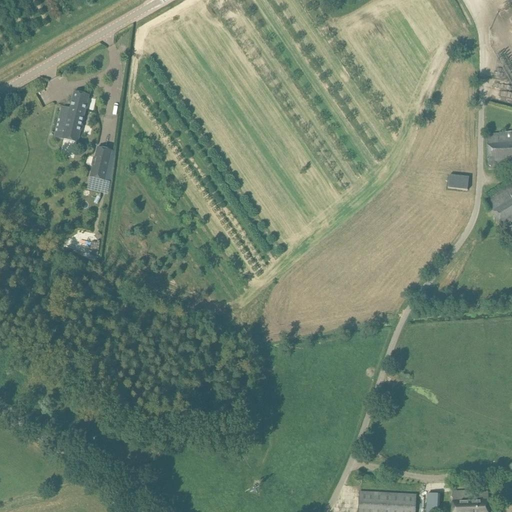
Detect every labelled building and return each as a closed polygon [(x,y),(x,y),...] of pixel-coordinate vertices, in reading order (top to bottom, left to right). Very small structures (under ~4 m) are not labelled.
[(54,137),(78,143),(89,98),(74,94),(70,109),(62,107),(54,137)] [(489,170),(511,167),(511,132),(486,135),(489,170)] [(91,178),(106,181),(113,151),(98,147),(91,178)] [(469,178),(449,176),(448,189),(468,191),(469,178)] [(511,185),(486,201),(502,228),(505,226),(510,235),(511,234),(511,226),(510,223),(511,222),(511,185)] [(102,237),(98,232),(94,236),(98,241),(102,237)] [(19,449),(0,436),(0,457),(8,463),(19,449)] [(453,503),(453,511),(486,511),(487,496),(481,496),(481,500),(477,500),(477,491),(471,491),(453,491),(453,503)] [(415,511),(416,496),(360,492),(358,511),(415,511)] [(441,511),(442,493),(428,493),(427,511),(441,511)]
